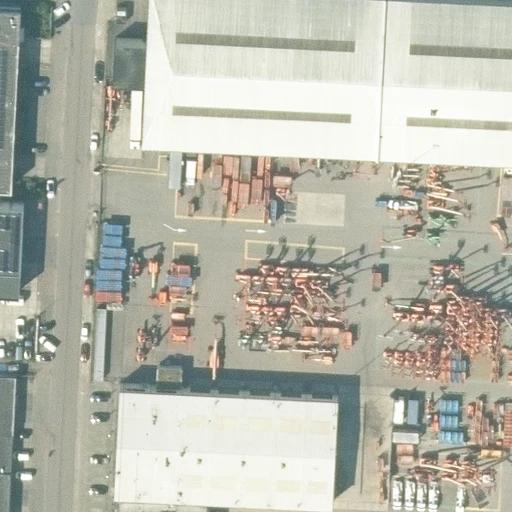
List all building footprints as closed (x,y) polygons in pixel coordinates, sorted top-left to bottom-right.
[(143,141),(144,141),(511,158),(511,0),(149,0),(147,40),(114,38),(112,80),(145,81),(143,141)] [(0,184),(11,185),(20,4),(0,3),(0,184)] [(116,8),(115,21),(125,21),(126,9),(116,8)] [(0,290),(14,291),(19,291),(24,201),(0,199),(0,290)] [(16,374),(0,373),(0,471),(11,472),(16,374)] [(207,495),(333,500),(337,393),(119,384),(114,491),(117,491),(207,495)] [(8,511),(11,472),(0,471),(0,511),(8,511)] [(207,495),(117,491),(117,499),(114,499),(113,511),(208,511),(209,504),(206,504),(207,495)]
